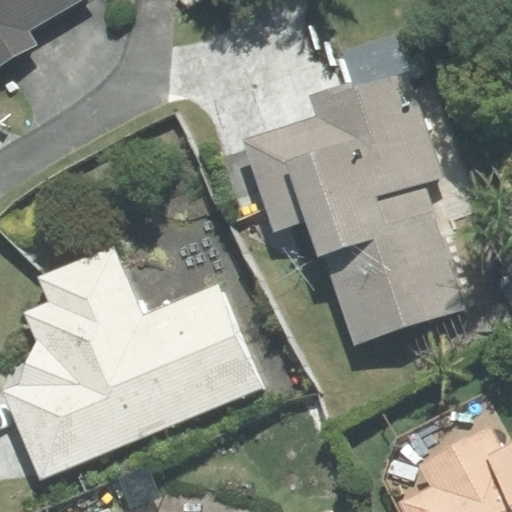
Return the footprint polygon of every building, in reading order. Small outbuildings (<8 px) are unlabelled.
[(0,0),(0,53),(2,52),(10,66),(52,42),(43,27),(89,0),(0,0)] [(337,113),(266,136),(292,225),(334,213),(371,340),(481,308),(451,205),(447,206),(414,216),(407,190),(439,181),(455,176),(423,70),(330,92),(337,113)] [(447,206),(439,181),(407,190),(414,216),(447,206)] [(130,242),(58,273),(68,298),(42,308),(55,339),(46,360),(36,381),(23,387),(39,431),(56,477),(275,385),(233,282),(160,313),(130,242)] [(355,394),(333,402),(339,421),(361,413),(355,394)] [(511,511),(511,425),(510,421),(437,458),(449,481),(420,495),(428,511),(511,511)]
